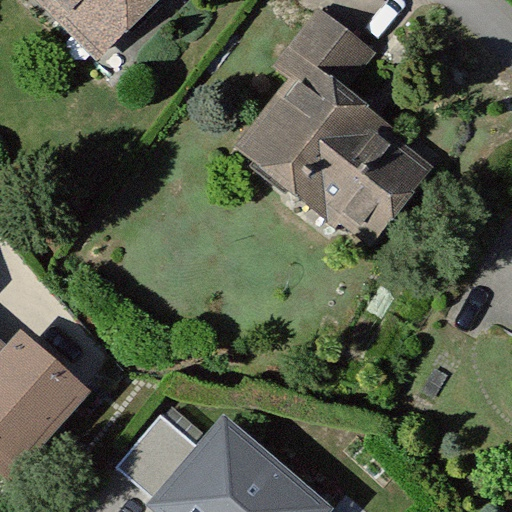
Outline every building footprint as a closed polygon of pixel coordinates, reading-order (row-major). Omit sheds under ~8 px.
[(153,0),(39,0),(96,57),(153,0)] [(364,42),(317,0),(259,65),(284,87),(242,134),(359,238),(432,156),(337,72),(364,42)] [(95,380),(26,316),(0,344),(0,461),(10,471),(95,380)] [(157,478),(190,431),(164,412),(130,460),(157,478)] [(181,511),(149,482),(120,511),(181,511)]
